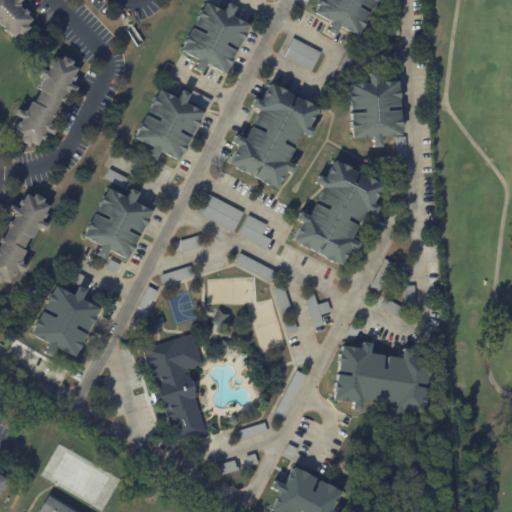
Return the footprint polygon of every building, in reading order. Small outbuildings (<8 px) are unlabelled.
[(20,0),(17,3),(19,5),(17,7),(22,11),(23,9),(27,13),(25,15),(30,20),(24,25),(27,28),(20,36),(17,33),(11,38),(6,32),(5,33),(2,30),(3,29),(0,25),(0,0),(20,0)] [(375,0),(374,3),(369,11),(357,5),(355,7),(368,14),(364,21),(365,22),(360,29),(356,36),(338,27),(333,36),(326,32),(331,23),(313,13),(317,6),(316,6),(319,0),(375,0)] [(387,35),(384,0),(395,0),(398,34),(387,35)] [(224,10),(227,3),(234,7),(230,16),(248,26),(244,33),(245,33),(241,41),(240,41),(236,49),(223,43),(222,45),(234,52),(231,59),(227,67),(226,67),(223,74),(205,65),(200,74),(193,70),(198,61),(179,51),(183,44),(182,44),(187,35),(187,36),(191,29),(202,35),(204,32),(193,26),(197,18),(196,18),(200,10),(201,10),(205,3),(223,12),(224,10)] [(292,38),(320,53),(310,71),(282,57),(292,38)] [(346,51),(355,55),(345,75),(336,70),(346,51)] [(73,91),(72,94),(66,91),(65,93),(63,92),(60,97),(62,98),(60,103),(58,102),(51,114),(54,115),(51,120),(49,119),(46,124),(48,125),(47,127),(53,130),(50,136),(42,131),(40,135),(43,136),(40,141),(38,140),(34,147),(28,143),(26,147),(16,142),(18,138),(11,134),(15,128),(13,127),(16,122),(17,123),(19,120),(11,115),(14,110),(21,113),(22,111),(24,112),(29,103),(31,104),(38,91),(35,90),(40,80),(38,79),(39,77),(34,74),(37,68),(44,72),(46,69),(44,68),(47,63),(49,64),(52,57),(59,60),(61,57),(71,62),(69,65),(75,69),(72,76),(74,77),(71,82),(69,81),(67,84),(75,88),(73,91)] [(384,137),(379,138),(379,148),(371,148),(370,138),(350,139),(350,131),(348,131),(348,122),(349,122),(349,114),(361,114),(361,110),(348,111),(348,102),(347,102),(346,93),(347,93),(347,85),(367,84),(366,74),(374,73),(375,83),(396,82),(396,90),(397,90),(398,99),(397,99),(397,107),(383,108),(383,112),(398,111),(399,128),(398,128),(399,136),(384,137)] [(168,78),(178,83),(173,93),(163,88),(168,78)] [(294,98),(301,102),(302,101),(310,105),(310,106),(316,110),(307,128),(313,131),(309,138),(300,134),(294,147),(281,140),(280,144),(292,150),(285,163),(294,167),(290,175),(284,172),(275,190),(267,186),(267,187),(259,183),(260,182),(252,178),(257,169),(254,167),(249,176),(242,173),(241,174),(234,169),(227,165),(236,147),(230,144),(234,136),(243,141),(249,128),(261,134),(262,130),(251,125),(258,112),(249,107),(253,99),(259,102),(268,84),(276,88),(276,87),(284,91),(284,93),(291,96),(285,107),(288,109),(294,98)] [(160,92),(175,100),(180,91),(187,95),(182,103),(201,113),(197,120),(197,121),(193,128),(188,136),(176,130),(175,133),(187,139),(183,146),(184,147),(180,154),(179,154),(175,161),(157,152),(153,161),(145,157),(150,148),(132,139),(136,131),(135,131),(139,123),(140,123),(143,116),(154,122),(156,119),(145,113),(149,105),(153,97),(157,90),(160,92)] [(191,90),(209,99),(204,109),(186,100),(191,90)] [(405,158),(396,159),(394,137),(405,137),(406,158),(405,158)] [(140,156),(135,165),(116,155),(121,146),(140,156)] [(358,175),(366,178),(375,182),(374,183),(381,187),(372,204),(378,207),(374,215),(365,211),(358,223),(346,217),(344,221),(356,227),(350,240),(359,244),(354,252),(348,249),(339,267),(332,263),(331,264),(324,260),(324,259),(317,255),(321,246),(318,244),(314,253),(306,249),(306,250),(298,246),(299,245),(291,242),(300,224),(295,221),(298,213),(308,218),(314,205),(325,211),(327,207),(316,202),(322,188),(314,184),(317,176),(324,179),(333,161),(340,165),(341,164),(349,168),(348,170),(355,173),(350,184),(353,186),(358,175)] [(127,179),(122,189),(103,179),(108,169),(127,179)] [(134,203),(150,212),(146,219),(147,220),(143,227),(138,235),(126,229),(124,232),(137,238),(133,245),(134,246),(129,253),(125,260),(107,251),(102,260),(95,256),(100,247),(82,238),(86,230),(85,230),(89,222),(90,222),(93,215),(104,221),(106,218),(95,212),(99,204),(102,196),(103,196),(107,189),(125,199),(130,190),(137,194),(132,202),(134,203)] [(0,237),(1,238),(8,226),(5,225),(8,220),(10,221),(13,216),(11,215),(12,213),(6,210),(9,204),(17,208),(19,205),(16,204),(19,199),(21,200),(25,194),(31,197),(33,193),(43,198),(41,202),(47,205),(44,212),(45,213),(43,218),(41,217),(40,220),(47,224),(44,230),(38,227),(37,229),(35,228),(30,238),(28,237),(21,249),(24,251),(19,260),(21,261),(20,263),(25,266),(22,272),(14,268),(13,271),(14,272),(11,277),(10,276),(7,283),(0,279),(0,237)] [(205,194),(242,213),(232,232),(195,212),(205,194)] [(237,235),(247,216),(266,226),(261,235),(270,240),(265,249),(237,235)] [(384,225),(374,244),(365,239),(374,220),(384,225)] [(180,251),(177,241),(198,235),(201,245),(180,251)] [(239,254),(276,273),(272,283),(234,263),(239,254)] [(384,259),(393,264),(378,292),(369,287),(384,259)] [(109,260),(118,265),(113,274),(104,269),(109,260)] [(190,267),(193,276),(162,286),(159,276),(190,267)] [(85,288),(67,278),(71,271),(89,280),(85,288)] [(282,319),(272,289),(282,285),(292,316),(282,319)] [(415,307),(404,308),(403,287),(413,286),(415,307)] [(80,301),(98,310),(94,317),(91,325),(90,325),(86,333),(73,326),(72,329),(84,336),(80,343),(81,343),(77,351),(76,351),(72,358),(55,349),(50,358),(43,354),(47,345),(29,335),(33,328),(32,328),(36,320),(37,320),(41,313),(52,319),(53,316),(42,310),(47,302),(46,301),(50,294),(54,287),(72,296),(77,287),(84,291),(80,300),(80,301)] [(147,287),(156,292),(137,329),(128,324),(147,287)] [(327,302),(330,313),(320,316),(323,326),(313,329),(303,298),(313,295),(316,305),(327,302)] [(379,308),(384,299),(403,309),(398,318),(379,308)] [(209,324),(216,310),(228,315),(221,329),(209,324)] [(159,318),(162,326),(151,329),(148,321),(159,318)] [(287,334),(283,324),(293,321),(296,331),(287,334)] [(350,325),(359,330),(354,339),(345,334),(350,325)] [(194,341),(201,364),(184,370),(186,375),(187,375),(195,398),(193,399),(205,434),(199,436),(198,434),(178,440),(173,424),(170,425),(168,421),(165,412),(166,412),(165,407),(157,410),(149,387),(154,385),(144,356),(143,350),(192,334),(194,341)] [(369,345),(368,355),(382,356),(380,371),(384,371),(386,358),(400,360),(401,350),(410,351),(409,357),(429,360),(427,369),(428,369),(427,378),(426,378),(425,386),(412,385),(412,388),(424,390),(423,397),(424,398),(423,407),(421,407),(420,414),(401,412),(400,418),(391,417),(392,407),(378,405),(379,392),(376,391),(374,404),(360,402),(359,412),(350,410),(351,404),(331,401),(332,393),(332,392),(333,383),(335,384),(335,376),(345,378),(346,374),(336,372),(337,364),(336,363),(337,355),(338,355),(340,347),(360,350),(361,343),(369,344),(369,345)] [(296,371),(305,376),(280,424),(271,418),(296,371)] [(264,424),(267,433),(237,443),(234,433),(264,424)] [(286,443),(295,448),(290,458),(281,453),(286,443)] [(256,463),(246,466),(242,457),(253,453),(256,463)] [(235,470),(214,476),(211,466),(232,460),(235,470)] [(292,468),(299,472),(300,471),(308,475),(307,476),(314,480),(307,493),(311,494),(317,482),(325,486),(326,485),(333,489),(340,493),(330,511),(331,511),(271,511),(269,511),(279,494),(270,489),(274,481),(283,486),(292,468)] [(74,511),(45,495),(34,511),(74,511)]
